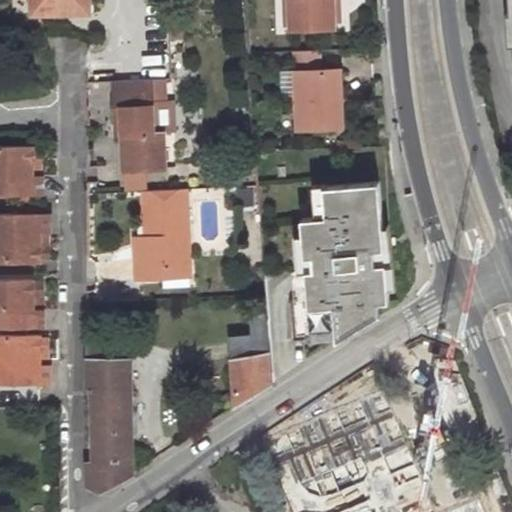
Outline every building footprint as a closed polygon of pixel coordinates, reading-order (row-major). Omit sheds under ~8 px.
[(88,9),(87,0),(30,0),(31,11),(88,9)] [(284,0),(285,1),(290,1),(292,31),(292,35),(334,33),(334,26),(332,0),(284,0)] [(332,0),(334,26),(341,26),(339,0),(332,0)] [(305,73),(295,73),(296,95),(298,130),(342,128),(340,71),(330,72),(329,54),(305,54),(305,73)] [(283,96),(296,95),(295,73),(282,73),(283,96)] [(113,80),(113,105),(120,105),(140,104),(140,79),(113,80)] [(122,170),(165,169),(164,132),(154,133),(152,79),(140,79),(140,104),(120,105),(121,133),(122,170)] [(31,146),(0,146),(0,193),(41,194),(41,176),(39,176),(31,175),(31,151),(31,146)] [(39,176),(39,151),(31,151),(31,175),(39,176)] [(315,264),(306,265),(311,326),(336,325),(336,334),(337,338),(380,311),(379,299),(389,298),(389,286),(384,221),(380,176),(326,179),(327,196),(316,197),(317,211),(302,212),(304,229),(305,251),(314,251),(315,264)] [(326,179),(314,180),(316,197),(327,196),(326,179)] [(144,190),(146,235),(147,248),(136,248),(137,278),(164,276),(170,267),(192,266),(189,187),(144,190)] [(49,214),(0,214),(0,261),(39,261),(38,256),(38,232),(46,231),(49,231),(49,214)] [(389,286),(397,285),(392,221),(384,221),(389,286)] [(304,229),(295,230),(298,265),(306,265),(315,264),(314,251),(305,251),(304,229)] [(46,255),(46,231),(38,232),(38,256),(46,255)] [(147,248),(146,235),(135,236),(136,248),(147,248)] [(170,267),(164,276),(193,275),(192,266),(170,267)] [(31,280),(0,280),(0,328),(41,328),(41,309),(32,308),(31,283),(31,280)] [(31,283),(32,308),(41,309),(40,283),(31,283)] [(253,334),(230,337),(235,404),(273,380),(268,315),(251,316),(253,334)] [(311,326),(311,336),(336,334),(336,325),(311,326)] [(38,335),(0,335),(0,384),(39,384),(38,365),(38,339),(38,335)] [(123,358),(123,338),(84,339),(84,358),(86,358),(123,358)] [(132,473),(129,358),(123,358),(86,358),(87,388),(91,388),(92,459),(88,460),(88,485),(101,489),(132,473)] [(364,511),(363,469),(308,472),(310,511),(364,511)]
